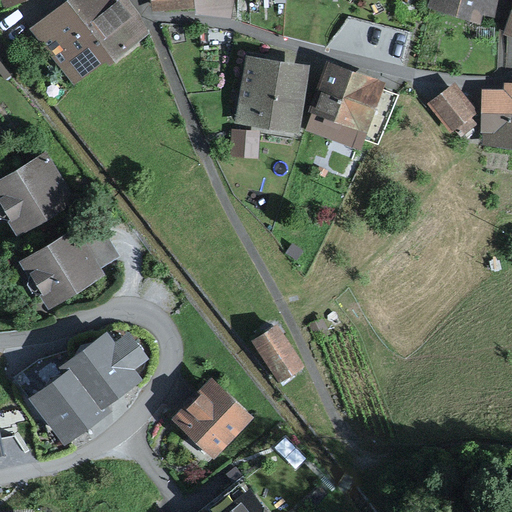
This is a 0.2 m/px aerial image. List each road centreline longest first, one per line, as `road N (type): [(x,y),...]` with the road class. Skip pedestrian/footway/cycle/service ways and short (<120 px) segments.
road 1 (residential): [(148,20),(227,211),(348,434)]
road 2 (residential): [(0,339),(134,312),(158,321),(174,340),(171,370),(140,422),(103,455),(0,478)]
road 3 (residential): [(148,20),(191,22),(469,83),(511,79)]
